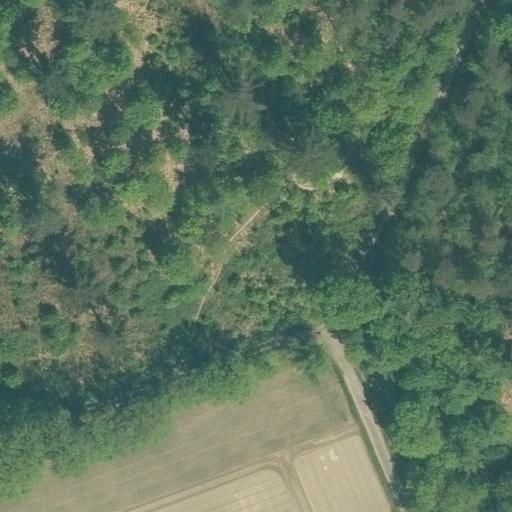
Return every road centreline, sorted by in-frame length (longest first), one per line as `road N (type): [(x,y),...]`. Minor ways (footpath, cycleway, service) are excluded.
road 1 (track): [(331,338),(473,0)]
road 2 (track): [(0,443),(165,384)]
road 3 (track): [(165,384),(298,335),(331,338)]
road 4 (unclassified): [(349,377),(407,511)]
